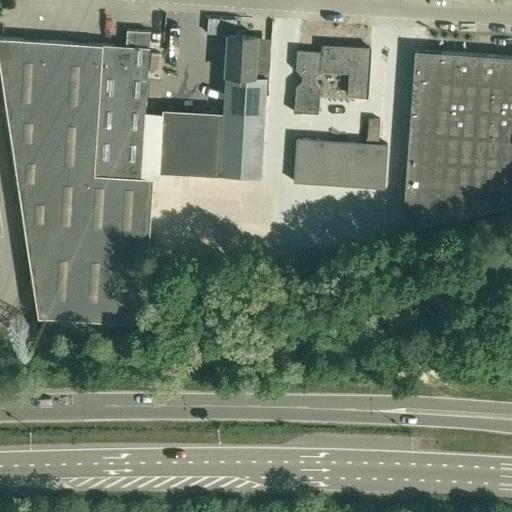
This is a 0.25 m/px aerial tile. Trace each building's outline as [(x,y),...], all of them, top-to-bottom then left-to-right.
[(46,40),(0,36),(0,64),(8,119),(38,314),(142,321),(147,260),(149,243),(153,177),(141,177),(145,111),(150,31),(145,31),(127,29),(126,45),(101,43),(94,43),(46,40)] [(254,67),(256,47),(256,35),(228,33),(226,73),(266,76),(267,68),(254,67)] [(368,95),(369,67),(370,47),(322,45),(322,52),(298,50),(297,66),(303,74),(303,80),(296,85),(295,111),(319,112),(320,87),(315,80),(316,75),(322,70),(351,72),(349,94),(368,95)] [(511,55),(415,49),(412,89),(402,230),(511,204),(511,55)] [(259,174),(265,96),(267,76),(226,74),(224,111),(163,107),(159,168),(259,174)] [(386,187),(388,143),(297,137),(294,181),(386,187)]
